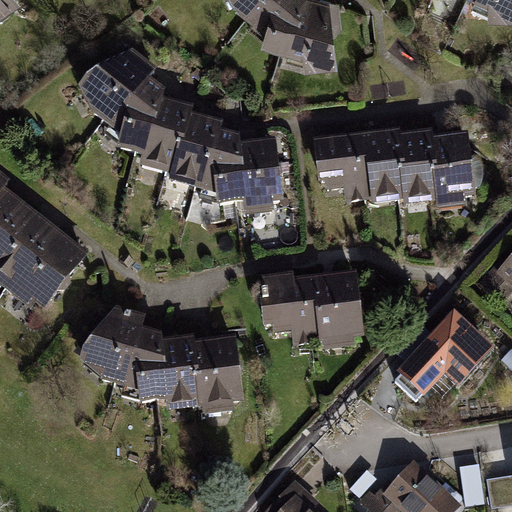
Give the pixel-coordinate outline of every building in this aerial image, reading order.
[(229,0),(234,9),(261,29),(275,0),(229,0)] [(303,0),(275,0),(261,29),(257,53),(285,63),(295,58),(303,0)] [(322,0),(303,0),(295,58),(303,71),(333,65),(336,5),(322,0)] [(511,0),(477,0),(475,6),(485,12),(488,20),(511,20),(511,0)] [(70,93),(91,117),(144,80),(152,73),(125,53),(76,82),(70,93)] [(144,80),(91,117),(114,139),(112,153),(125,158),(158,101),(162,95),(144,80)] [(163,180),(189,118),(189,111),(158,101),(125,158),(136,162),(135,171),(163,180)] [(161,187),(199,196),(220,126),(189,118),(163,180),(161,187)] [(212,212),(238,208),(238,144),(236,130),(220,126),(199,196),(211,199),(212,212)] [(404,203),(398,140),(398,131),(360,135),(368,207),(404,203)] [(368,207),(360,135),(311,141),(317,193),(341,192),(344,210),(368,207)] [(432,135),(398,140),(404,203),(405,212),(438,208),(433,141),(432,135)] [(465,138),(433,141),(438,208),(470,204),(465,138)] [(269,144),(238,144),(238,208),(239,213),(281,209),(269,144)] [(0,198),(2,195),(11,184),(0,175),(0,198)] [(0,256),(31,217),(2,195),(0,198),(0,256)] [(0,289),(13,300),(59,239),(31,217),(0,256),(0,289)] [(59,239),(13,300),(37,318),(84,258),(59,239)] [(511,255),(503,265),(500,262),(476,288),(499,308),(511,295),(511,255)] [(353,277),(311,281),(317,347),(359,343),(353,277)] [(311,281),(253,286),(258,333),(287,330),(289,350),(317,347),(311,281)] [(114,392),(137,334),(141,321),(109,310),(69,360),(95,387),(114,392)] [(505,364),(455,318),(390,387),(410,405),(398,418),(421,439),(436,423),(418,407),(449,373),(475,397),(505,364)] [(137,334),(114,392),(129,396),(134,410),(159,408),(156,344),(156,336),(137,334)] [(156,344),(159,408),(160,418),(201,415),(192,346),(188,340),(156,344)] [(192,346),(201,415),(245,410),(236,341),(192,346)] [(459,511),(409,469),(381,502),(391,511),(459,511)] [(511,511),(511,485),(485,490),(488,511),(511,511)] [(314,511),(317,509),(293,486),(267,511),(314,511)]
